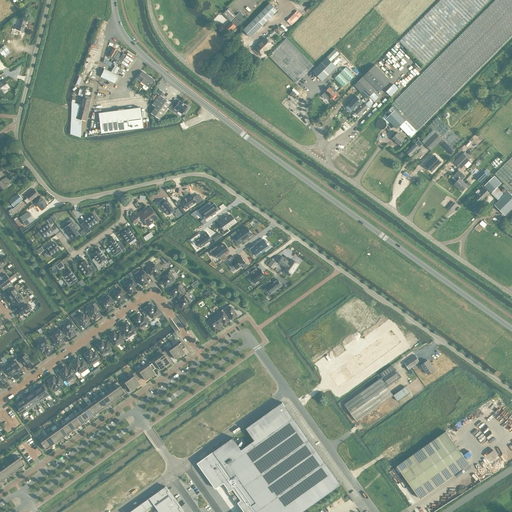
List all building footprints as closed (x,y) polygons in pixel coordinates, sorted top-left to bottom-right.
[(417,131),(511,36),(511,0),(496,0),(414,83),(391,105),(393,106),(389,110),(392,113),(387,118),(397,129),(400,127),(410,138),(415,134),(417,131)] [(490,0),(440,0),(399,42),(423,66),(479,11),(490,0)] [(270,3),(243,30),(251,38),(278,11),(270,3)] [(223,14),(231,21),(236,16),(229,8),(223,14)] [(287,21),(292,26),(302,15),(297,10),(287,21)] [(240,24),(239,23),(245,18),(239,13),(236,16),(237,17),(225,28),(230,32),(237,25),(238,26),(240,24)] [(23,32),(26,22),(17,19),(14,18),(12,23),(18,25),(16,30),(23,32)] [(263,55),(269,49),(272,45),(266,38),(262,42),(261,41),(258,44),(259,45),(256,48),(257,49),(256,49),(258,51),(259,51),(263,55)] [(296,83),(298,81),(313,66),(287,39),(269,56),(296,83)] [(0,52),(2,55),(8,50),(4,45),(0,49),(0,52)] [(113,58),(117,50),(113,48),(108,57),(112,59),(113,58)] [(341,60),(337,56),(340,54),(335,49),(313,71),(322,81),(337,67),(335,65),(341,60)] [(116,60),(121,52),(117,50),(113,58),(116,60)] [(120,62),(125,55),(121,52),(116,60),(115,62),(119,64),(120,62)] [(389,82),(390,81),(375,65),(364,76),(379,92),(389,82)] [(346,67),(340,73),(349,82),(355,76),(346,67)] [(114,83),(118,75),(104,69),(100,77),(114,83)] [(148,87),(153,80),(142,71),(137,78),(145,84),(143,87),(143,88),(145,89),(146,89),(148,87)] [(340,73),(334,79),(343,87),(349,82),(340,73)] [(363,77),(354,86),(366,97),(368,99),(369,98),(370,97),(374,93),(376,90),(363,77)] [(0,94),(0,95),(7,91),(6,89),(9,87),(4,80),(0,82),(0,94)] [(387,92),(391,96),(398,89),(394,85),(387,92)] [(337,94),(336,93),(338,91),(333,86),(331,89),(330,88),(325,92),(329,96),(328,96),(331,100),(337,94)] [(159,119),(170,102),(162,97),(165,93),(159,89),(157,93),(159,94),(152,104),(155,107),(150,113),(159,119)] [(374,93),(370,97),(374,102),(379,97),(374,93)] [(348,105),(346,108),(351,112),(353,110),(354,111),(355,112),(363,104),(363,103),(364,103),(368,99),(366,97),(361,101),(357,96),(348,105)] [(81,105),(77,119),(81,120),(85,121),(90,100),(82,98),(81,105)] [(363,104),(355,112),(360,116),(369,107),(366,104),(370,100),(369,98),(368,99),(364,103),(363,103),(363,104)] [(177,103),(175,101),(170,108),(176,113),(178,111),(182,114),(183,112),(184,113),(188,108),(187,108),(187,107),(179,101),(177,103)] [(71,134),(70,134),(80,137),(81,120),(77,119),(81,105),(72,103),(71,134)] [(143,128),(140,107),(123,110),(123,109),(118,109),(118,110),(98,113),(101,133),(143,128)] [(436,119),(429,126),(433,130),(443,140),(454,151),(461,144),(463,142),(449,128),(438,117),(436,119)] [(430,138),(424,144),(432,151),(443,141),(443,140),(433,130),(431,132),(430,134),(428,136),(430,138)] [(399,145),(405,140),(398,133),(392,138),(399,145)] [(415,144),(406,152),(411,156),(419,148),(423,144),(419,140),(415,144)] [(470,160),(469,160),(471,158),(465,152),(463,153),(454,162),(461,169),(470,160)] [(435,155),(426,165),(432,171),(442,161),(437,157),(435,155)] [(505,195),(511,202),(511,157),(495,174),(504,184),(502,186),(507,191),(504,194),(505,195)] [(483,171),(476,178),(480,182),(487,174),(490,172),(486,169),(484,171),(483,171)] [(458,188),(464,182),(462,180),(465,176),(459,170),(454,176),(458,180),(454,185),(458,188)] [(20,186),(29,179),(23,171),(20,174),(21,175),(19,177),(21,180),(17,183),(20,186)] [(494,196),(500,190),(497,188),(501,184),(494,176),(484,186),(491,193),(494,196)] [(10,185),(5,177),(0,180),(0,192),(10,185)] [(464,182),(458,188),(462,192),(467,187),(468,188),(471,184),(468,182),(466,184),(464,182)] [(479,204),(489,193),(484,187),(480,191),(479,190),(476,192),(479,195),(474,199),(479,204)] [(27,198),(24,200),(27,204),(37,195),(38,195),(37,193),(34,190),(28,194),(26,196),(27,198)] [(494,196),(499,201),(505,195),(504,194),(500,190),(494,196)] [(13,207),(22,199),(18,194),(9,201),(13,207)] [(183,201),(181,203),(186,209),(196,202),(191,195),(186,199),(185,198),(183,200),(183,201)] [(505,215),(511,208),(511,202),(505,195),(499,201),(495,205),(505,215)] [(47,205),(41,197),(35,202),(35,203),(34,204),(36,206),(37,205),(41,210),(47,205)] [(165,202),(163,200),(159,203),(160,205),(167,215),(168,214),(169,215),(173,212),(173,211),(174,210),(167,200),(165,202)] [(199,209),(198,210),(199,210),(205,219),(204,219),(205,220),(211,215),(211,216),(215,213),(215,212),(219,210),(218,209),(218,210),(214,204),(211,205),(209,202),(199,210),(199,209)] [(11,214),(21,206),(19,204),(12,209),(11,208),(7,212),(10,215),(11,214)] [(157,217),(156,215),(155,214),(150,207),(146,210),(145,208),(131,218),(134,224),(142,218),(145,222),(144,222),(146,225),(147,225),(147,226),(158,219),(157,218),(157,217)] [(34,220),(28,212),(20,217),(25,226),(34,220)] [(84,222),(81,225),(87,233),(90,231),(88,228),(98,221),(97,220),(98,220),(95,215),(94,215),(93,215),(83,222),(84,222)] [(230,215),(219,223),(224,230),(221,232),(224,235),(229,231),(227,229),(227,228),(235,222),(233,219),(233,218),(232,218),(230,215)] [(72,221),(64,227),(73,238),(79,233),(74,227),(76,226),(72,221)] [(43,238),(53,231),(48,224),(45,227),(44,226),(41,228),(42,229),(38,231),(39,232),(38,233),(41,238),(42,237),(43,238)] [(235,231),(230,235),(232,238),(235,236),(240,243),(252,234),(247,227),(237,234),(235,231)] [(128,229),(122,233),(129,243),(135,238),(128,229)] [(199,233),(190,240),(194,245),(197,243),(200,248),(200,247),(204,245),(205,247),(209,244),(208,242),(211,240),(212,240),(206,232),(201,236),(199,233)] [(151,233),(143,238),(146,241),(153,236),(151,233)] [(113,239),(107,244),(109,247),(109,248),(111,251),(112,250),(114,253),(120,249),(121,250),(124,248),(120,242),(117,244),(113,239)] [(253,244),(248,247),(251,250),(252,250),(257,256),(268,248),(265,244),(266,242),(264,239),(255,246),(253,244)] [(50,256),(59,249),(55,242),(45,249),(50,256)] [(216,246),(209,251),(213,257),(215,255),(218,259),(219,258),(221,261),(226,258),(223,255),(229,251),(224,244),(217,248),(216,246)] [(106,259),(99,249),(92,254),(95,258),(92,260),(98,268),(101,266),(100,264),(106,259)] [(241,256),(231,263),(236,269),(236,270),(246,262),(241,256)] [(299,264),(292,259),(289,263),(288,261),(282,257),(278,262),(286,267),(285,269),(291,274),(292,274),(299,264)] [(96,270),(92,264),(89,266),(84,260),(78,265),(85,274),(91,270),(93,272),(96,270)] [(153,263),(145,268),(149,273),(150,275),(153,273),(155,276),(156,276),(160,273),(153,263)] [(56,264),(51,268),(52,270),(54,274),(60,270),(59,269),(56,265),(56,264)] [(253,275),(250,276),(255,283),(265,276),(261,269),(258,271),(256,268),(251,272),(253,275)] [(0,284),(10,277),(4,270),(0,272),(0,284)] [(77,280),(70,270),(62,276),(69,286),(71,284),(72,285),(77,281),(76,280),(77,280)] [(139,270),(134,274),(142,286),(143,285),(147,283),(147,282),(145,278),(148,277),(146,275),(143,270),(140,271),(139,270)] [(165,279),(162,281),(162,282),(164,286),(165,286),(168,284),(169,285),(172,283),(171,282),(176,279),(170,271),(165,275),(163,276),(165,279)] [(13,286),(8,279),(10,277),(0,284),(0,285),(1,287),(0,287),(2,290),(3,289),(3,290),(5,289),(6,291),(13,286)] [(137,291),(132,285),(135,283),(131,278),(128,280),(129,282),(124,285),(131,295),(137,291)] [(278,280),(267,287),(271,293),(282,286),(278,280)] [(117,290),(112,293),(115,297),(114,297),(116,300),(117,300),(119,302),(120,302),(123,299),(124,299),(122,295),(124,293),(123,292),(117,283),(114,285),(117,290)] [(172,290),(169,292),(170,293),(169,293),(172,296),(173,297),(176,294),(178,297),(180,296),(185,292),(180,284),(175,288),(174,287),(171,289),(172,290)] [(19,293),(13,286),(6,291),(8,294),(7,295),(8,297),(10,300),(20,292),(19,293)] [(26,300),(20,292),(10,300),(12,303),(14,305),(15,304),(17,306),(26,300)] [(181,301),(178,304),(181,308),(181,309),(184,307),(185,308),(188,306),(187,305),(192,301),(195,299),(191,294),(188,296),(186,294),(181,297),(179,299),(181,301)] [(105,298),(101,301),(103,305),(102,306),(104,309),(105,308),(107,311),(108,310),(112,308),(112,307),(110,304),(112,302),(111,300),(108,295),(105,297),(105,298)] [(31,308),(26,300),(17,306),(19,309),(17,310),(19,312),(18,313),(20,315),(21,315),(25,313),(26,314),(30,311),(29,310),(31,308)] [(93,306),(88,310),(90,312),(89,313),(91,317),(93,316),(95,319),(96,319),(100,316),(100,315),(98,311),(100,309),(99,308),(95,302),(92,304),(93,306)] [(236,315),(229,305),(221,310),(225,315),(226,317),(229,315),(231,319),(232,318),(236,316),(236,315)] [(147,309),(146,309),(148,312),(147,313),(149,316),(150,315),(154,320),(158,317),(161,314),(158,309),(156,307),(154,309),(151,306),(147,308),(147,309)] [(229,321),(226,317),(225,315),(221,310),(214,316),(219,323),(221,321),(224,324),(225,324),(228,321),(229,321)] [(76,315),(73,318),(77,323),(79,325),(81,323),(84,327),(85,327),(89,324),(89,323),(87,320),(89,319),(86,315),(84,316),(83,314),(78,318),(76,315)] [(134,318),(133,318),(141,329),(148,323),(145,318),(143,316),(141,318),(138,315),(137,315),(134,318)] [(216,324),(219,323),(214,316),(206,321),(214,332),(214,331),(218,328),(219,328),(216,324)] [(70,320),(62,326),(64,329),(64,330),(63,331),(66,335),(68,334),(70,337),(71,337),(75,334),(75,333),(73,329),(75,327),(74,325),(70,320)] [(122,327),(121,327),(124,331),(125,333),(128,338),(136,332),(132,327),(131,325),(129,327),(126,324),(125,324),(121,327),(122,327)] [(58,328),(50,334),(53,338),(52,339),(55,343),(56,343),(58,345),(59,345),(63,342),(64,342),(61,338),(64,336),(62,334),(58,328)] [(391,331),(329,375),(337,386),(399,342),(391,331)] [(109,335),(109,336),(111,339),(110,339),(112,343),(112,342),(113,342),(116,346),(124,341),(120,336),(119,334),(116,336),(114,332),(113,333),(109,335)] [(44,338),(36,344),(40,350),(42,351),(44,350),(47,353),(48,353),(52,350),(52,349),(44,338)] [(180,340),(172,345),(180,356),(185,353),(181,347),(184,345),(181,341),(180,340)] [(97,344),(97,345),(104,355),(112,350),(108,344),(107,343),(104,344),(102,341),(101,341),(97,344)] [(172,345),(165,351),(169,356),(171,354),(173,356),(175,359),(180,356),(172,345)] [(85,354),(84,354),(92,365),(100,359),(96,354),(95,352),(92,354),(90,350),(89,350),(84,353),(85,354)] [(165,351),(157,356),(165,367),(170,363),(166,358),(169,356),(165,351)] [(420,352),(399,367),(416,391),(437,376),(420,352)] [(31,363),(28,359),(29,359),(27,356),(26,357),(25,355),(17,360),(23,367),(25,366),(26,367),(28,366),(29,366),(32,364),(31,363)] [(157,356),(150,361),(154,366),(156,365),(158,366),(160,370),(165,367),(157,356)] [(23,367),(17,360),(16,358),(9,363),(17,374),(19,372),(19,371),(21,369),(23,367)] [(72,362),(72,363),(74,366),(73,367),(76,371),(77,370),(80,374),(88,368),(84,362),(83,361),(80,363),(77,359),(76,359),(72,362)] [(150,361),(143,366),(150,377),(155,374),(152,370),(151,368),(154,366),(150,361)] [(17,374),(9,363),(2,368),(8,376),(10,375),(11,377),(13,375),(14,376),(17,374)] [(143,366),(135,372),(139,377),(141,375),(143,377),(145,381),(150,377),(143,366)] [(60,371),(68,383),(76,377),(72,371),(71,369),(68,371),(65,367),(65,368),(64,367),(60,371)] [(8,376),(2,368),(0,369),(0,379),(3,384),(6,381),(5,381),(8,379),(6,378),(8,376)] [(134,376),(129,379),(135,388),(140,384),(138,381),(137,380),(137,379),(139,377),(135,372),(132,374),(134,376)] [(48,380),(47,380),(50,383),(48,384),(51,388),(52,387),(56,391),(64,386),(60,380),(58,378),(56,380),(53,376),(52,377),(52,376),(48,379),(48,380)] [(123,380),(120,382),(122,385),(124,388),(125,387),(127,386),(128,387),(128,388),(130,391),(135,388),(129,379),(125,382),(123,380)] [(117,382),(113,385),(114,387),(122,398),(123,397),(122,395),(125,393),(122,389),(117,382)] [(48,392),(46,390),(44,388),(42,385),(40,387),(39,386),(37,388),(45,399),(49,395),(48,393),(48,392)] [(390,385),(382,391),(394,407),(402,401),(390,385)] [(114,387),(109,390),(111,392),(116,399),(119,397),(120,399),(122,398),(114,387)] [(45,399),(37,388),(35,389),(35,390),(33,392),(40,402),(45,399)] [(382,391),(374,397),(386,413),(394,407),(382,391)] [(40,402),(33,392),(31,393),(30,392),(28,394),(36,405),(40,402)] [(111,392),(107,395),(113,404),(114,403),(113,401),(116,399),(111,392)] [(36,405),(28,394),(26,396),(24,398),(31,408),(36,405)] [(107,395),(102,398),(107,406),(110,403),(111,405),(113,404),(107,395)] [(101,396),(96,400),(104,410),(105,409),(104,408),(107,406),(102,398),(101,396)] [(374,397),(366,402),(378,419),(386,413),(374,397)] [(31,408),(24,398),(22,399),(19,400),(27,411),(31,408)] [(27,411),(19,400),(17,402),(17,403),(15,404),(23,414),(27,411)] [(96,400),(92,403),(99,412),(101,410),(103,411),(104,410),(96,400)] [(213,452),(197,463),(216,489),(224,483),(230,491),(233,489),(241,500),(238,502),(244,511),(242,511),(302,511),(341,485),(282,402),(246,428),(255,440),(242,449),(235,440),(233,437),(213,452)] [(366,402),(358,408),(370,425),(378,419),(366,402)] [(92,403),(88,406),(95,416),(97,415),(96,414),(99,412),(92,403)] [(88,406),(83,409),(90,418),(93,416),(94,417),(95,416),(88,406)] [(358,408),(350,414),(362,431),(370,425),(358,408)] [(83,409),(79,412),(86,423),(88,422),(87,420),(90,418),(83,409)] [(79,412),(74,415),(81,424),(84,422),(85,424),(86,423),(79,412)] [(74,415),(70,418),(78,429),(79,428),(78,426),(81,424),(74,415)] [(70,418),(66,421),(72,431),(75,428),(76,430),(78,429),(70,418)] [(66,421),(61,425),(69,435),(70,434),(69,433),(72,431),(66,421)] [(61,425),(57,428),(63,437),(66,435),(67,436),(69,435),(61,425)] [(57,428),(52,431),(60,441),(61,440),(60,439),(63,437),(57,428)] [(52,431),(48,434),(55,443),(57,441),(59,443),(60,441),(52,431)] [(469,464),(446,431),(397,466),(420,498),(469,464)] [(48,434),(44,437),(51,448),(53,447),(52,445),(55,443),(48,434)] [(44,437),(39,440),(43,445),(41,446),(44,450),(45,449),(46,450),(49,447),(50,449),(51,448),(44,437)] [(26,463),(23,459),(22,460),(20,459),(19,457),(18,455),(13,459),(15,461),(21,469),(23,468),(22,467),(25,464),(24,464),(26,463)] [(21,469),(15,461),(11,464),(16,471),(19,469),(20,470),(21,469)] [(16,471),(11,464),(6,467),(12,476),(14,474),(13,473),(16,471)] [(12,476),(6,467),(2,470),(7,477),(10,475),(11,477),(12,476)] [(165,486),(148,498),(154,505),(154,506),(169,495),(167,492),(168,491),(165,486)] [(169,495),(154,506),(157,510),(158,511),(163,511),(176,502),(173,498),(172,499),(169,495)] [(148,498),(145,501),(150,508),(154,505),(148,498)] [(145,501),(141,503),(146,511),(150,508),(145,501)] [(176,502),(163,511),(180,511),(181,511),(178,508),(180,507),(176,502)] [(141,503),(137,506),(141,511),(144,511),(146,511),(141,503)]
